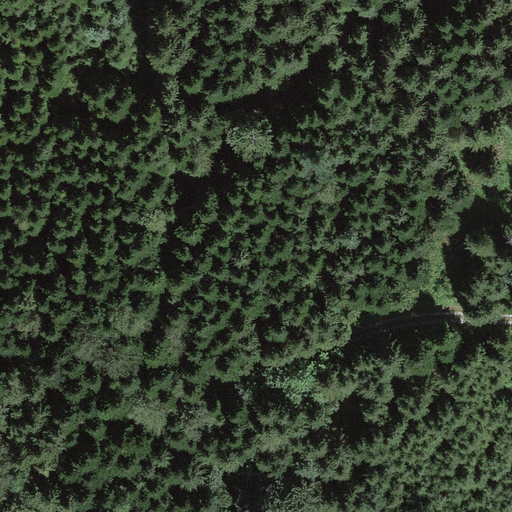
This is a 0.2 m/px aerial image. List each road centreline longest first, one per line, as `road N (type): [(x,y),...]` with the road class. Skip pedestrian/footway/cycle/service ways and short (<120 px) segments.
road 1 (track): [(0,414),(415,316),(511,313)]
road 2 (track): [(133,511),(0,478)]
